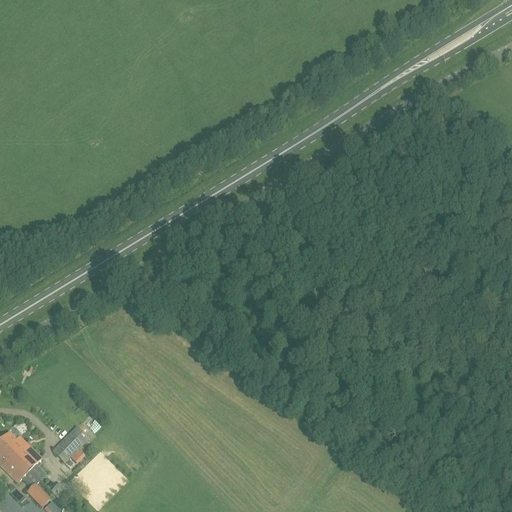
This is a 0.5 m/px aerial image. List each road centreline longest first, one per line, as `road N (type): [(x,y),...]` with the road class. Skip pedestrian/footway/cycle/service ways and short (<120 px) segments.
road 1 (secondary): [(0,325),(511,8)]
road 2 (unclassified): [(0,352),(511,47)]
road 3 (track): [(260,193),(511,380)]
